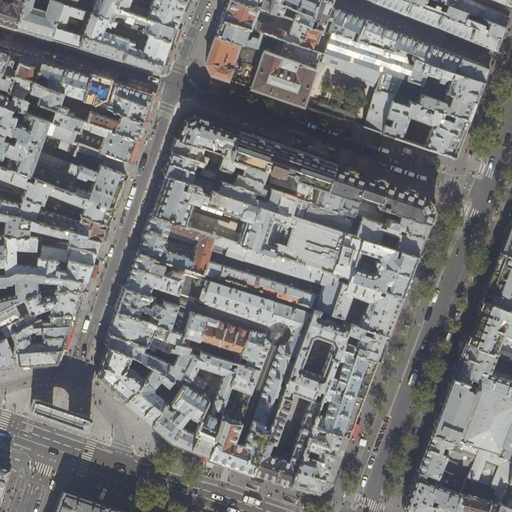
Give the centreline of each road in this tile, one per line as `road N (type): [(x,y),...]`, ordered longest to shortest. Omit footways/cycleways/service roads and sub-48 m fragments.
road 1 (primary): [(367,511),(485,194)]
road 2 (residential): [(485,194),(174,89)]
road 3 (residential): [(174,89),(73,371)]
road 4 (residential): [(174,89),(0,36)]
road 5 (primary): [(253,511),(117,467)]
